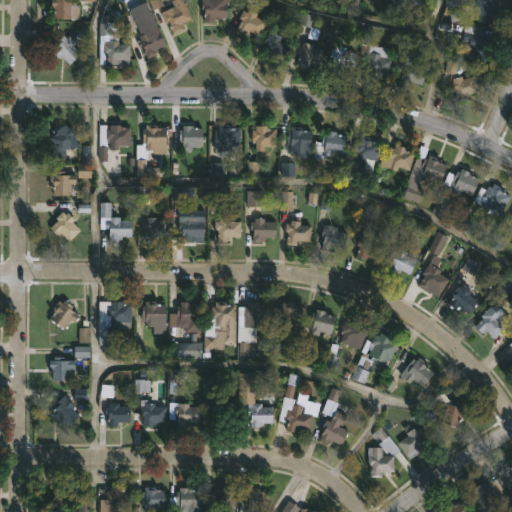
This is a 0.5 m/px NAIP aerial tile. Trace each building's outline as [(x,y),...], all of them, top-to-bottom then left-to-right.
[(75,0),(75,5),(78,5),(78,19),(53,18),(53,9),(51,9),(50,0),(75,0)] [(183,0),(191,18),(180,23),(182,28),(172,33),(167,21),(164,22),(168,30),(162,33),(152,11),(159,8),(161,12),(173,6),(170,0),(183,0)] [(215,0),(215,1),(226,2),(225,17),(213,17),(213,22),(203,21),(203,12),(201,12),(201,0),(215,0)] [(496,0),(496,8),(495,8),(495,12),(492,12),(492,21),(476,21),(476,11),(473,11),(473,1),(475,1),(475,0),(496,0)] [(248,9),(257,13),(255,17),(261,20),(254,33),(248,30),(246,35),(235,30),(241,19),(238,18),(243,10),(246,12),(248,9)] [(129,44),(128,60),(117,59),(117,64),(106,64),(106,53),(103,53),(103,35),(98,35),(98,23),(101,15),(108,15),(108,22),(117,22),(117,44),(129,44)] [(390,57),(386,75),(374,73),(373,77),(364,75),(367,64),(358,61),(366,25),(374,27),(370,45),(389,49),(388,56),(390,57)] [(158,30),(164,45),(156,48),(157,51),(154,52),(155,54),(146,58),(142,48),(139,49),(135,41),(139,39),(138,36),(147,32),(148,35),(158,30)] [(489,35),(483,61),(467,56),(470,45),(466,44),(469,34),(472,35),(473,31),(489,35)] [(290,43),(285,58),(264,50),(271,32),(281,35),(279,39),(290,43)] [(424,69),(420,84),(408,83),(408,86),(398,83),(402,71),(394,69),(403,33),(416,37),(410,58),(412,58),(410,65),(424,69)] [(63,35),(66,38),(69,35),(75,43),(72,46),(79,54),(68,64),(59,55),(55,58),(49,51),(53,48),(52,45),(63,35)] [(310,42),(310,46),(320,48),(318,64),(306,62),(306,67),(296,65),(297,56),(296,56),(296,52),(294,52),(295,43),(300,44),(301,41),(310,42)] [(346,47),(345,51),(356,53),(353,67),(349,66),(348,72),(330,69),(332,58),(330,57),(331,48),(333,49),(334,45),(346,47)] [(475,75),(480,90),(465,94),(466,98),(456,101),(453,91),(451,91),(448,83),(453,82),(452,78),(461,76),(462,79),(475,75)] [(129,127),(129,136),(134,136),(133,144),(125,143),(125,146),(118,145),(118,149),(109,149),(109,143),(106,142),(106,162),(97,162),(99,124),(106,125),(106,129),(108,129),(109,124),(123,125),(123,127),(129,127)] [(158,124),(158,128),(165,127),(165,130),(170,130),(170,134),(165,134),(165,145),(154,145),(154,150),(146,150),(147,160),(145,160),(146,175),(136,176),(135,144),(142,144),(142,128),(145,128),(145,124),(158,124)] [(232,124),(232,128),(238,128),(238,146),(227,146),(227,151),(217,151),(217,142),(214,142),(214,129),(218,129),(217,124),(232,124)] [(65,125),(67,127),(70,126),(75,134),(73,135),(78,145),(70,150),(69,147),(65,149),(64,159),(58,158),(57,160),(49,159),(49,145),(53,145),(49,137),(56,133),(54,131),(65,125)] [(190,125),(190,127),(202,128),(201,146),(190,146),(190,151),(182,151),(182,143),(178,143),(178,129),(181,129),(182,125),(190,125)] [(268,125),(268,128),(275,128),(275,146),(265,146),(265,150),(255,150),(255,142),(251,142),(251,128),(254,128),(254,125),(268,125)] [(302,130),(311,131),(309,157),(296,156),(296,152),(289,151),(290,144),(286,143),(287,130),(290,130),(291,126),(302,127),(302,130)] [(335,132),(335,134),(345,135),(343,154),(331,152),(331,156),(323,155),(323,158),(313,157),(315,141),(321,142),(322,132),(327,133),(327,131),(335,132)] [(376,139),(375,142),(380,143),(376,161),(365,158),(364,163),(355,161),(356,156),(352,155),(356,139),(360,140),(361,135),(376,139)] [(408,148),(407,151),(414,154),(408,170),(397,166),(395,172),(379,166),(383,154),(387,156),(390,148),(393,149),(395,144),(408,148)] [(423,157),(427,159),(428,155),(441,159),(440,162),(446,164),(436,190),(426,186),(428,182),(419,178),(416,187),(423,189),(418,202),(403,197),(407,185),(405,184),(419,146),(426,149),(423,157)] [(461,168),(479,179),(471,196),(460,190),(457,195),(446,189),(448,185),(443,182),(448,172),(454,175),(457,170),(459,172),(461,168)] [(62,171),(62,174),(69,174),(69,194),(46,193),(47,173),(52,173),(52,170),(62,171)] [(493,183),(503,189),(501,192),(510,196),(498,217),(480,206),(481,205),(473,201),(480,187),(485,190),(487,186),(491,188),(493,183)] [(110,202),(110,217),(119,217),(119,221),(130,221),(130,236),(118,236),(118,241),(108,241),(108,229),(99,229),(99,202),(110,202)] [(61,211),(64,214),(67,212),(74,219),(71,222),(80,230),(68,242),(60,233),(56,236),(49,228),(57,220),(55,218),(61,211)] [(156,217),(156,221),(167,221),(167,237),(155,237),(155,243),(142,243),(141,221),(146,220),(146,217),(156,217)] [(192,217),(192,221),(203,221),(203,237),(194,237),(194,242),(181,242),(181,230),(178,230),(178,221),(182,221),(182,217),(192,217)] [(228,218),(228,221),(240,221),(240,237),(229,237),(229,242),(217,242),(217,230),(214,230),(214,221),(218,221),(218,218),(228,218)] [(264,218),(264,222),(274,221),(274,237),(265,237),(265,240),(261,240),(261,242),(252,242),(252,230),(250,230),(249,221),(254,221),(254,218),(264,218)] [(298,220),(298,224),(309,225),(307,240),(297,239),(296,244),(284,243),(285,231),(283,230),(284,222),(288,222),(289,219),(298,220)] [(511,227),(499,251),(488,245),(501,221),(511,227)] [(347,233),(344,249),(322,244),(323,237),(321,237),(324,224),(336,227),(336,231),(347,233)] [(363,235),(374,238),(373,241),(382,244),(377,259),(366,255),(364,260),(355,257),(359,246),(355,245),(358,236),(363,237),(363,235)] [(398,248),(407,253),(406,255),(415,260),(409,274),(401,270),(399,273),(396,271),(395,274),(387,270),(392,259),(389,258),(393,249),(396,251),(398,248)] [(441,260),(436,267),(440,270),(438,274),(448,280),(437,297),(418,284),(424,276),(422,273),(430,262),(429,261),(433,255),(441,260)] [(462,284),(471,291),(468,294),(477,301),(468,314),(459,308),(458,310),(455,308),(454,309),(447,305),(455,294),(452,293),(458,286),(460,288),(462,284)] [(66,307),(72,313),(74,311),(79,315),(72,323),(70,320),(62,330),(49,318),(54,312),(51,309),(60,298),(67,305),(66,307)] [(224,301),(224,303),(233,304),(233,344),(217,344),(217,336),(215,336),(215,348),(202,348),(202,334),(213,334),(213,317),(209,317),(209,305),(213,305),(213,300),(224,301)] [(123,301),(123,304),(130,304),(130,328),(109,327),(109,322),(106,322),(106,305),(109,305),(109,301),(123,301)] [(157,301),(157,304),(164,304),(164,334),(152,334),(152,327),(148,327),(148,322),(141,322),(140,306),(145,306),(145,301),(157,301)] [(189,302),(189,304),(199,304),(199,332),(185,332),(185,327),(176,327),(176,305),(180,305),(180,302),(189,302)] [(258,306),(258,308),(268,308),(268,312),(272,312),(272,323),(267,323),(267,329),(260,329),(260,323),(255,323),(255,328),(243,328),(243,306),(247,306),(247,302),(256,302),(258,306)] [(295,305),(295,308),(301,309),(299,326),(287,325),(287,330),(279,329),(280,323),(275,322),(278,307),(281,308),(282,303),(295,305)] [(494,303),(510,319),(492,337),(484,329),(481,333),(473,325),(481,317),(480,314),(489,305),(490,306),(494,303)] [(325,312),(324,314),(334,316),(332,324),(334,325),(331,336),(319,333),(318,336),(309,334),(310,330),(307,330),(312,312),(315,312),(316,309),(325,312)] [(350,318),(362,323),(361,326),(367,329),(358,350),(339,341),(343,333),(340,332),(345,321),(348,322),(350,318)] [(380,332),(391,340),(390,342),(396,346),(381,369),(372,363),(375,359),(368,354),(370,350),(367,348),(376,335),(377,336),(380,332)] [(375,367),(371,374),(368,373),(363,383),(350,377),(362,352),(360,351),(366,339),(370,341),(365,353),(368,354),(366,358),(372,360),(370,364),(375,367)] [(89,349),(76,349),(76,357),(89,357),(89,349)] [(73,359),(72,368),(68,368),(68,380),(50,380),(50,368),(47,368),(47,359),(51,359),(52,356),(62,356),(61,359),(73,359)] [(422,360),(429,366),(428,368),(433,372),(421,385),(415,379),(410,383),(400,374),(413,359),(414,360),(417,356),(422,360)] [(298,375),(292,399),(294,399),(293,404),(302,406),(300,413),(312,416),(308,431),(297,428),(296,433),(285,431),(287,423),(277,421),(289,373),(298,375)] [(255,394),(255,374),(240,374),(240,394),(255,394)] [(340,391),(335,402),(337,403),(334,411),(339,413),(342,405),(348,408),(345,416),(346,416),(341,428),(347,431),(341,445),(332,441),(331,444),(329,443),(327,446),(320,443),(321,441),(318,440),(324,420),(329,421),(331,416),(321,412),(331,387),(340,391)] [(462,405),(461,408),(465,409),(462,421),(460,420),(457,427),(440,422),(443,412),(428,408),(430,404),(429,402),(441,391),(448,400),(462,405)] [(63,395),(69,399),(68,401),(73,406),(71,408),(78,416),(66,426),(60,420),(58,422),(56,420),(54,421),(48,414),(57,406),(54,403),(63,395)] [(199,409),(198,419),(188,419),(188,428),(176,428),(176,420),(168,419),(168,396),(175,396),(175,402),(177,403),(188,404),(188,407),(199,407),(199,409)] [(148,401),(147,403),(153,403),(153,406),(165,407),(166,425),(149,425),(149,427),(142,427),(142,415),(139,415),(139,399),(148,399),(148,401)] [(118,403),(118,406),(128,406),(128,422),(117,422),(116,426),(107,426),(107,415),(104,415),(104,403),(118,403)] [(261,403),(261,407),(272,407),(272,423),(261,423),(261,426),(258,427),(250,427),(250,416),(247,416),(247,403),(261,403)] [(211,408),(211,427),(234,427),(234,408),(211,408)] [(407,424),(411,429),(413,428),(415,430),(419,428),(430,444),(409,459),(397,443),(407,436),(402,428),(407,424)] [(382,447),(382,456),(393,456),(393,472),(381,472),(381,477),(370,477),(370,465),(367,465),(367,450),(371,450),(371,447),(382,447)] [(511,466),(511,492),(510,493),(506,486),(503,488),(497,478),(500,476),(497,472),(507,466),(508,469),(511,466)] [(481,481),(484,484),(487,482),(492,491),(489,493),(494,499),(501,495),(511,511),(495,511),(491,505),(488,507),(486,503),(475,510),(466,495),(473,490),(471,487),(481,481)] [(59,487),(63,490),(65,488),(76,498),(74,500),(77,503),(77,493),(87,493),(87,511),(77,511),(77,504),(70,511),(57,511),(54,509),(61,501),(53,494),(59,487)] [(122,487),(122,490),(129,490),(129,508),(117,508),(117,511),(98,511),(99,499),(105,499),(105,491),(109,491),(109,487),(122,487)] [(157,487),(157,490),(163,490),(163,508),(152,508),(152,511),(144,511),(144,505),(140,505),(140,491),(143,491),(143,487),(157,487)] [(187,488),(187,490),(199,490),(199,511),(179,511),(179,505),(175,505),(175,509),(168,509),(168,497),(175,497),(175,491),(178,491),(178,488),(187,488)] [(225,488),(225,491),(234,491),(234,511),(209,511),(209,491),(213,491),(213,488),(225,488)] [(268,492),(267,502),(260,502),(260,509),(247,509),(247,507),(243,506),(244,492),(248,492),(248,488),(261,488),(261,492),(268,492)]
